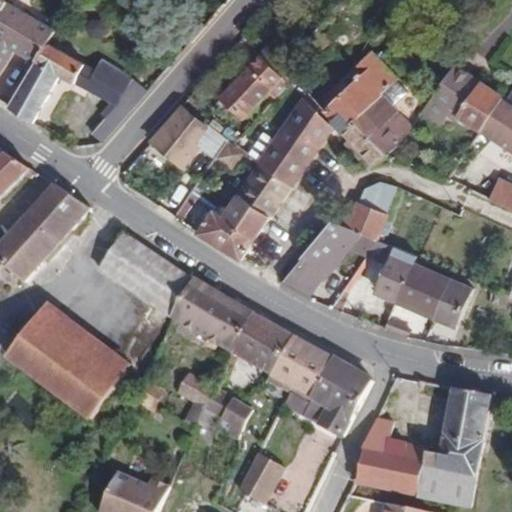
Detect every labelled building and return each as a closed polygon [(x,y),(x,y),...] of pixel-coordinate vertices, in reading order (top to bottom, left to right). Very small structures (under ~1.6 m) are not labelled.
[(0,0),(0,75),(19,48),(40,61),(52,41),(60,30),(52,25),(7,0),(0,0)] [(427,16),(433,11),(426,6),(422,11),(427,16)] [(434,22),(438,17),(433,11),(427,16),(434,22)] [(100,71),(52,41),(40,61),(12,106),(36,122),(65,75),(111,100),(104,113),(107,114),(94,141),(101,146),(104,147),(156,87),(107,60),(100,71)] [(386,94),(402,79),(381,59),(375,52),(359,67),(365,73),(327,109),(347,129),(386,94)] [(248,118),(287,76),(282,72),(269,58),(265,54),(225,96),(248,118)] [(485,130),(508,96),(460,64),(426,113),(426,115),(445,127),(456,111),(485,130)] [(303,173),(336,125),(299,89),(280,117),(291,125),(272,152),(265,148),(258,157),(265,162),(266,163),(295,186),(303,173)] [(406,142),(417,126),(400,114),(402,112),(386,94),(347,129),(344,132),(377,165),(393,153),(406,142)] [(511,98),(511,99),(508,96),(485,130),(511,146),(511,98)] [(209,120),(188,104),(186,102),(167,121),(194,141),(209,120)] [(201,150),(167,121),(150,140),(184,170),(201,150)] [(0,202),(31,174),(35,179),(41,172),(21,159),(11,153),(0,163),(0,202)] [(246,260),(295,186),(266,163),(265,162),(230,213),(220,206),(202,232),(246,260)] [(511,208),(511,183),(503,179),(493,200),(511,208)] [(393,213),(403,187),(386,181),(384,181),(370,188),(369,188),(363,202),(393,213)] [(29,281),(96,208),(60,184),(59,183),(0,248),(3,257),(5,260),(29,281)] [(393,213),(363,202),(352,228),(381,241),(382,240),(393,213)] [(310,297),(357,243),(375,250),(381,241),(352,228),(337,220),(283,282),(310,297)] [(191,273),(156,249),(126,229),(114,252),(104,269),(175,317),(200,280),(191,273)] [(403,299),(420,264),(423,256),(400,247),(399,249),(381,241),(375,250),(395,257),(381,290),(403,299)] [(439,295),(447,276),(420,264),(403,299),(441,316),(448,299),(439,295)] [(448,299),(456,279),(447,276),(439,295),(448,299)] [(462,325),(478,289),(456,279),(448,299),(441,316),(462,325)] [(236,353),(259,313),(200,280),(175,317),(236,353)] [(275,373),(297,336),(259,313),(236,353),(275,373)] [(93,420),(124,382),(45,319),(15,357),(93,420)] [(454,344),(459,328),(435,320),(430,335),(454,344)] [(317,395),(337,357),(297,336),(275,373),(297,383),(317,395)] [(511,344),(498,342),(497,353),(511,355),(511,344)] [(374,378),(337,357),(317,395),(332,404),(322,422),(347,437),(374,378)] [(209,409),(222,390),(193,374),(182,394),(209,409)] [(161,413),(170,393),(149,381),(148,383),(144,392),(139,400),(161,413)] [(317,395),(297,383),(294,388),(315,399),(317,395)] [(322,422),(332,404),(317,395),(315,399),(294,388),(289,398),(287,402),(322,422)] [(475,507),(490,442),(488,439),(496,396),(457,388),(443,467),(423,463),(424,459),(393,452),(399,421),(381,418),(366,450),(363,466),(362,480),(422,494),(422,496),(475,507)] [(225,418),(237,398),(222,390),(209,409),(203,421),(198,434),(196,438),(212,446),(223,419),(225,418)] [(243,438),(258,409),(242,401),(237,398),(225,418),(234,423),(230,432),(243,438)] [(198,434),(203,421),(192,415),(191,417),(191,420),(186,428),(198,434)] [(270,506),(290,469),(260,454),(242,488),(270,506)] [(163,511),(175,485),(157,477),(154,485),(124,471),(105,511),(163,511)]
